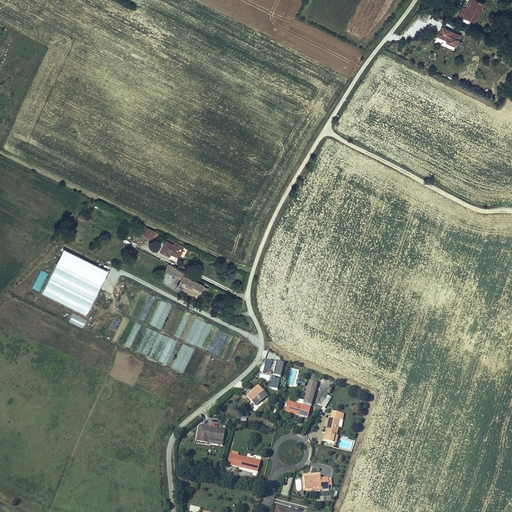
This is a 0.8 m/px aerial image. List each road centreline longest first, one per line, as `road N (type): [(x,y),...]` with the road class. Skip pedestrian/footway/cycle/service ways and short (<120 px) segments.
road 1 (unclassified): [(415,0),(365,60),(273,219),(250,295),(261,354),(175,433),(173,511)]
road 2 (track): [(511,209),(472,208),(324,130)]
